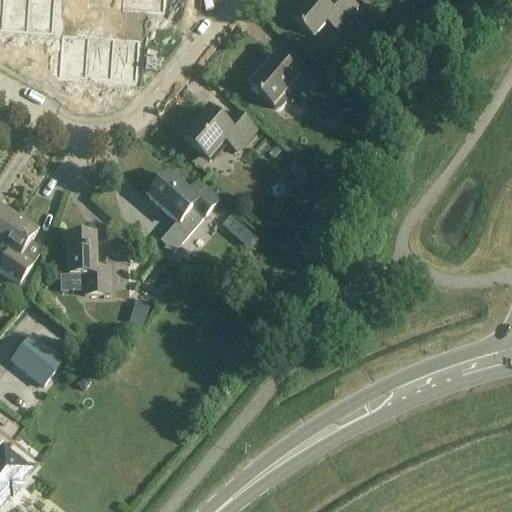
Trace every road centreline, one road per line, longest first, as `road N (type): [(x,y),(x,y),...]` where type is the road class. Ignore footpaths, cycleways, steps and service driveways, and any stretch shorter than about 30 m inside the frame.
road 1 (residential): [(0,95),(71,131),(114,132),(141,115),(241,0)]
road 2 (secondary): [(511,342),(424,368),(352,403),(272,454),(248,485)]
road 3 (secondary): [(248,485),(409,403),(511,369)]
